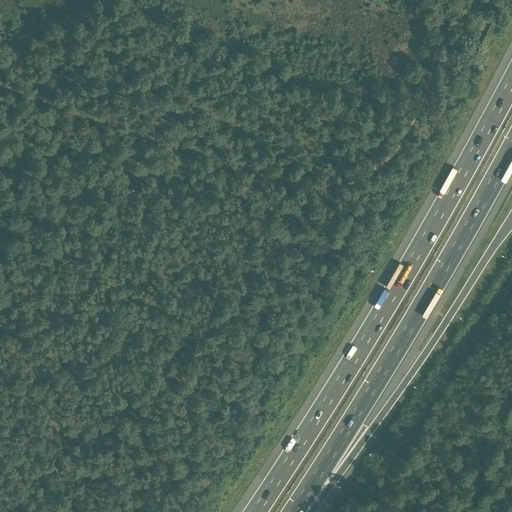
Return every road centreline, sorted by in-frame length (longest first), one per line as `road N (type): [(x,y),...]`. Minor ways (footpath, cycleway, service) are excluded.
road 1 (motorway): [(511,82),(256,511)]
road 2 (motorway): [(295,511),(511,146)]
road 3 (motorway): [(295,511),(387,409),(506,226)]
